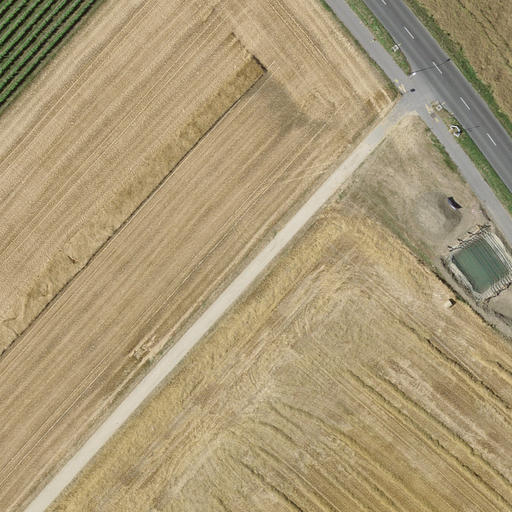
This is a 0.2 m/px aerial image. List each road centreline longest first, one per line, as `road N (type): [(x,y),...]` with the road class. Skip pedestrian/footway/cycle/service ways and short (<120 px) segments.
road 1 (track): [(441,71),(33,511)]
road 2 (tertiary): [(382,0),(511,166)]
